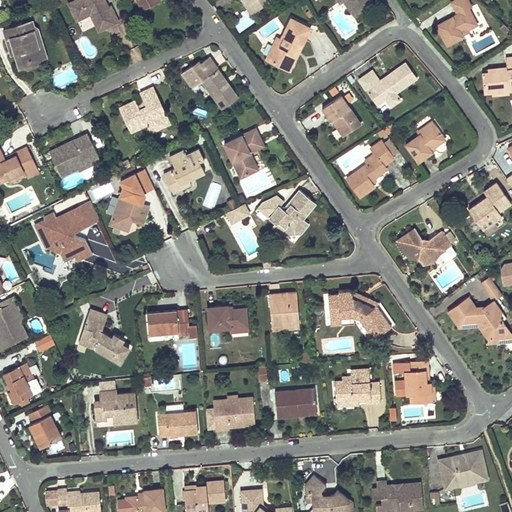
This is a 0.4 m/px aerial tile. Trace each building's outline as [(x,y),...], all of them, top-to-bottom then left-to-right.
[(107,7),(102,0),(75,0),(68,3),(76,19),(91,13),(96,23),(102,20),(106,26),(118,21),(111,5),(107,7)] [(135,0),(140,10),(158,2),(156,0),(135,0)] [(241,0),(251,13),(257,9),(253,5),(247,3),(245,0),(241,0)] [(245,0),(247,3),(253,5),(257,9),(267,2),(265,0),(245,0)] [(318,0),(319,1),(319,0),(337,0),(339,2),(341,1),(342,0),(347,0),(356,13),(371,2),(369,0),(318,0)] [(347,0),(342,0),(341,1),(352,16),(356,13),(347,0)] [(470,6),(467,0),(454,0),(451,2),(456,13),(436,24),(447,46),(461,38),(459,34),(468,29),(475,25),(466,7),(470,6)] [(277,37),(273,45),(280,48),(274,63),(289,70),(311,26),(292,18),(282,39),(277,37)] [(34,29),(31,20),(3,29),(5,38),(10,37),(15,52),(19,66),(30,63),(31,66),(36,64),(40,56),(36,45),(39,45),(34,29)] [(106,26),(102,20),(96,23),(99,29),(106,26)] [(38,27),(34,29),(39,45),(36,45),(40,56),(47,53),(38,27)] [(471,33),(468,29),(459,34),(461,38),(471,33)] [(15,52),(10,37),(5,38),(10,54),(15,52)] [(280,48),(273,45),(267,60),(274,63),(280,48)] [(511,56),(506,57),(507,66),(507,71),(501,71),(500,67),(488,68),(488,72),(482,72),(484,88),(498,87),(498,91),(509,90),(511,90),(511,56)] [(215,69),(208,59),(186,74),(193,84),(200,79),(220,107),(237,95),(217,67),(215,69)] [(380,82),(372,71),(359,81),(376,105),(382,101),(387,108),(394,103),(390,96),(416,77),(406,63),(380,82)] [(118,107),(129,132),(145,124),(146,128),(167,119),(152,86),(138,93),(141,101),(143,105),(136,108),(134,105),(132,100),(118,107)] [(498,87),(484,88),(484,93),(494,93),(494,97),(510,95),(509,90),(498,91),(498,87)] [(359,123),(340,95),(321,108),(330,121),(333,119),(344,134),(359,123)] [(421,132),(434,122),(431,118),(418,127),(421,132)] [(169,123),(167,119),(146,128),(148,133),(169,123)] [(344,134),(333,119),(330,121),(341,136),(344,134)] [(445,137),(434,122),(421,132),(406,143),(418,160),(433,149),(431,147),(436,143),(445,137)] [(394,130),(389,123),(382,128),(386,134),(387,135),(394,130)] [(259,139),(254,128),(223,143),(239,177),(253,171),(245,154),(248,152),(245,146),(259,139)] [(380,138),(386,134),(382,128),(376,132),(380,138)] [(99,157),(87,132),(49,151),(61,175),(77,167),(93,160),(99,157)] [(262,145),(259,139),(245,146),(248,152),(262,145)] [(383,163),(393,156),(381,139),(370,147),(372,151),(375,155),(366,162),(347,176),(360,195),(374,186),(372,183),(369,178),(374,175),(385,167),(383,163)] [(5,159),(28,148),(27,145),(4,155),(5,159)] [(185,149),(169,156),(175,168),(166,172),(171,183),(176,180),(181,189),(191,185),(189,180),(205,171),(200,161),(204,159),(199,147),(187,153),(185,149)] [(0,172),(4,171),(7,178),(24,170),(27,177),(39,171),(28,148),(5,159),(4,155),(2,150),(0,150),(0,172)] [(375,155),(372,151),(363,158),(366,162),(375,155)] [(256,169),(248,152),(245,154),(253,171),(256,169)] [(94,163),(93,160),(77,167),(79,171),(94,163)] [(171,183),(166,172),(163,174),(173,193),(181,189),(176,180),(171,183)] [(213,209),(222,185),(211,181),(202,205),(213,209)] [(511,204),(496,182),(483,191),(486,196),(468,209),(483,230),(502,217),(499,212),(511,204)] [(119,196),(122,188),(115,186),(112,195),(118,197),(119,196)] [(145,197),(122,188),(119,196),(129,199),(125,209),(116,206),(110,225),(125,230),(130,227),(132,221),(142,224),(149,206),(143,204),(145,197)] [(310,198),(299,189),(288,202),(291,204),(285,210),(279,205),(268,217),(275,222),(276,220),(283,226),(282,228),(288,233),(300,232),(307,223),(301,218),(311,207),(310,198)] [(99,220),(90,201),(54,218),(52,213),(42,218),(43,220),(33,225),(43,245),(60,251),(63,244),(71,247),(74,253),(77,260),(89,253),(83,239),(71,234),(72,230),(75,232),(99,220)] [(286,205),(279,205),(285,210),(291,204),(288,202),(286,205)] [(247,215),(242,204),(237,206),(231,209),(236,220),(247,215)] [(236,220),(231,209),(223,213),(228,224),(236,220)] [(487,235),(506,222),(502,217),(483,230),(487,235)] [(275,222),(271,226),(280,234),(288,233),(282,228),(283,226),(276,220),(275,222)] [(451,245),(441,231),(424,242),(414,228),(396,241),(406,255),(412,251),(419,260),(422,265),(438,254),(439,253),(444,260),(446,260),(454,255),(454,253),(450,246),(451,245)] [(74,253),(71,247),(63,244),(60,251),(63,258),(74,253)] [(419,260),(412,251),(406,255),(409,259),(419,260)] [(438,254),(422,265),(434,264),(438,254)] [(500,270),(505,287),(511,285),(511,263),(504,265),(500,270)] [(490,296),(498,290),(488,275),(480,281),(490,296)] [(337,290),(328,290),(329,315),(351,313),(357,315),(371,336),(390,324),(375,302),(372,304),(351,294),(350,286),(337,287),(337,290)] [(377,300),(350,286),(351,294),(372,304),(375,302),(390,324),(392,322),(377,300)] [(498,290),(490,296),(493,300),(494,299),(501,294),(498,290)] [(296,292),(269,294),(272,323),(299,320),(296,292)] [(13,294),(0,300),(0,305),(0,306),(11,301),(20,319),(24,317),(13,294)] [(467,297),(447,311),(459,328),(464,324),(467,328),(473,324),(474,319),(477,318),(477,325),(487,339),(502,337),(505,342),(511,341),(511,334),(498,315),(501,310),(494,299),(493,300),(480,309),(479,307),(474,307),(467,297)] [(0,306),(0,305),(0,348),(28,334),(20,319),(11,301),(0,306)] [(228,304),(207,306),(210,329),(231,327),(249,325),(247,307),(229,309),(228,304)] [(102,332),(108,315),(91,308),(85,326),(96,333),(93,337),(100,342),(96,348),(120,363),(129,349),(122,344),(124,341),(115,335),(113,338),(102,332)] [(177,310),(147,313),(150,334),(177,332),(177,336),(190,335),(188,314),(177,314),(177,310)] [(352,320),(351,313),(329,315),(330,322),(352,320)] [(299,328),(299,320),(272,323),(273,330),(299,328)] [(96,333),(85,326),(78,342),(96,348),(100,342),(93,337),(96,333)] [(40,351),(56,343),(50,333),(35,341),(40,351)] [(427,369),(426,358),(408,360),(408,370),(404,370),(406,383),(407,393),(411,393),(411,402),(428,400),(427,392),(431,391),(430,380),(428,380),(423,380),(422,376),(424,376),(423,369),(427,369)] [(33,373),(26,360),(4,371),(9,382),(12,388),(9,390),(15,402),(32,394),(24,377),(29,375),(33,373)] [(267,381),(266,366),(258,367),(258,370),(259,381),(267,381)] [(370,380),(369,367),(351,369),(351,375),(352,383),(343,383),(343,380),(335,381),(337,397),(344,397),(345,401),(359,399),(359,397),(366,397),(366,402),(381,401),(380,385),(371,386),(370,380)] [(37,391),(29,375),(24,377),(32,394),(37,391)] [(352,383),(351,375),(343,375),(343,380),(343,383),(352,383)] [(137,418),(135,392),(117,394),(117,388),(101,390),(101,399),(102,405),(96,405),(98,421),(109,420),(109,414),(115,414),(116,420),(137,418)] [(312,409),(311,389),(275,392),(277,418),(298,415),(298,410),(312,409)] [(242,426),(256,424),(254,397),(239,398),(228,399),(218,400),(219,412),(214,412),(216,428),(231,426),(231,425),(241,424),(242,426)] [(360,404),(359,399),(345,401),(344,397),(337,397),(337,406),(360,404)] [(53,413),(48,404),(29,412),(33,422),(30,423),(41,446),(61,436),(51,414),(53,413)] [(389,407),(390,419),(398,418),(396,406),(389,407)] [(196,409),(157,412),(159,434),(198,431),(196,409)] [(445,487),(487,478),(481,449),(453,455),(453,459),(439,462),(445,487)] [(327,484),(316,474),(307,485),(309,501),(315,500),(315,505),(310,511),(311,511),(352,511),(353,511),(353,502),(338,489),(334,495),(332,495),(325,495),(323,493),(323,492),(323,490),(327,484)] [(209,501),(225,499),(224,480),(206,481),(206,487),(186,488),(188,510),(209,508),(209,501)] [(412,511),(413,507),(422,506),(420,482),(401,483),(401,488),(393,489),(393,484),(385,485),(385,481),(376,482),(376,487),(371,487),(372,498),(380,497),(381,503),(376,504),(376,511),(383,511),(383,508),(400,507),(400,511),(412,511)] [(101,511),(100,492),(81,493),(67,494),(67,490),(67,487),(59,488),(60,509),(60,511),(101,511)] [(160,511),(166,511),(164,489),(145,490),(146,494),(139,495),(127,496),(128,511),(160,511)] [(291,511),(291,506),(268,508),(267,510),(261,505),(262,503),(261,489),(242,490),(243,511),(291,511)] [(438,490),(430,491),(431,504),(440,503),(438,490)] [(505,511),(511,510),(507,499),(500,502),(503,511),(505,511)]
